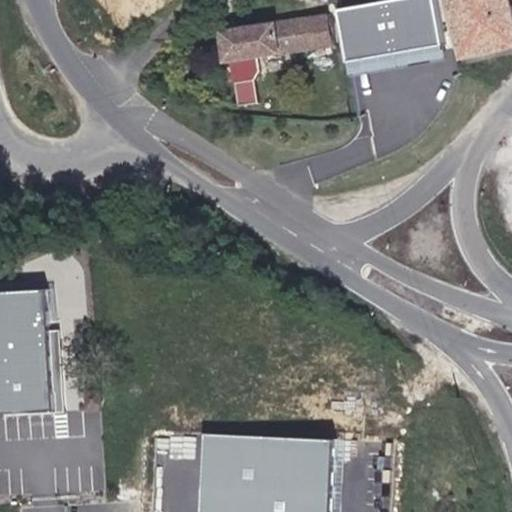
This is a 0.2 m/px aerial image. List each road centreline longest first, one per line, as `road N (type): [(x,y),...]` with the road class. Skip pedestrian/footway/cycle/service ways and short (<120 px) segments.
road 1 (tertiary): [(342,236),(149,116),(119,117)]
road 2 (tertiary): [(265,229),(451,340)]
road 3 (tertiary): [(511,308),(481,304),(342,236)]
road 4 (tertiary): [(119,117),(163,159),(265,229)]
road 5 (tertiary): [(342,236),(473,151)]
road 6 (tertiary): [(511,291),(476,247),(464,200),(473,151)]
road 7 (residential): [(0,128),(32,160),(83,153),(119,117)]
road 8 (tertiary): [(39,0),(50,31),(119,117)]
